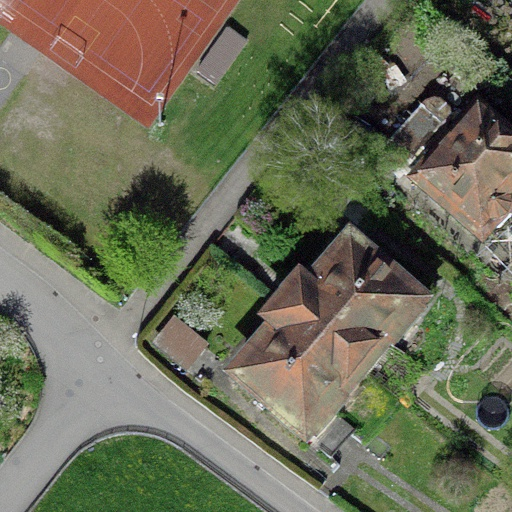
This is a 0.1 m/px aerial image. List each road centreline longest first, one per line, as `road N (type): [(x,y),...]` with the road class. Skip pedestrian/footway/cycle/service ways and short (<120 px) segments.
road 1 (residential): [(102,370),(386,0)]
road 2 (residential): [(102,370),(304,511)]
road 3 (residential): [(102,370),(8,511)]
road 4 (residential): [(0,293),(102,370)]
